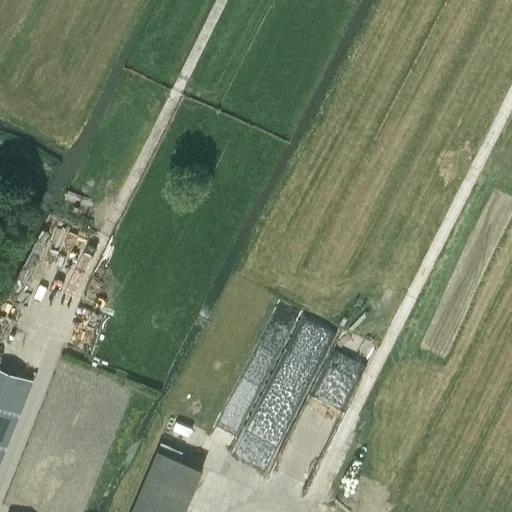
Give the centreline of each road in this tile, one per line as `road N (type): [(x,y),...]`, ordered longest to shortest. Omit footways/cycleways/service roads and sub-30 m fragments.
road 1 (track): [(232,511),(242,486),(313,497),(511,101)]
road 2 (track): [(0,491),(71,313),(223,0)]
